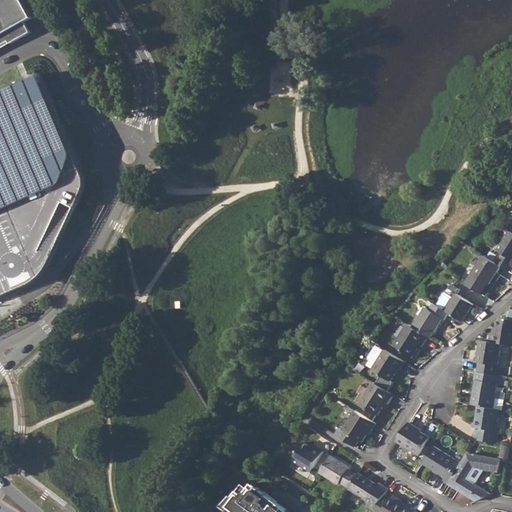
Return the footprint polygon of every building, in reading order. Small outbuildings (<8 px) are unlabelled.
[(0,0),(0,47),(9,43),(10,45),(32,34),(26,23),(33,19),(27,8),(22,0),(0,0)] [(502,254),(497,263),(501,266),(510,271),(511,268),(511,233),(509,231),(507,234),(503,231),(494,245),(499,248),(497,251),(502,254)] [(485,256),(467,284),(482,293),(488,282),(490,283),(501,266),(497,263),(485,256)] [(438,306),(447,312),(462,321),(472,305),(456,294),(453,300),(445,295),(438,306)] [(425,307),(412,326),(428,337),(430,337),(441,317),(444,318),(447,312),(438,306),(432,302),(428,309),(425,307)] [(491,334),(489,342),(501,344),(511,346),(511,320),(500,318),(500,321),(497,321),(495,335),(491,334)] [(412,326),(408,324),(394,345),(412,356),(420,344),(422,345),(428,337),(412,326)] [(480,363),(478,372),(499,376),(501,367),(498,366),(501,344),(489,342),(481,341),(477,362),(480,363)] [(405,362),(386,350),(373,370),(390,381),(399,367),(401,368),(405,362)] [(475,380),(471,405),(479,406),(494,409),(499,410),(501,410),(503,400),(495,398),(497,384),(504,385),(506,377),(499,376),(478,372),(475,371),(474,380),(475,380)] [(394,395),(373,382),(359,404),(377,415),(385,402),(388,404),(394,395)] [(494,409),(479,406),(475,428),(481,429),(479,440),(496,444),(498,432),(496,432),(499,410),(494,409)] [(376,423),(356,410),(344,430),(341,428),(336,435),(355,446),(359,440),(362,442),(370,429),(371,431),(376,423)] [(410,422),(398,440),(420,454),(431,437),(416,427),(416,426),(410,422)] [(316,448),(306,442),(290,466),(298,471),(302,464),(312,470),(310,473),(317,477),(320,472),(331,455),(317,446),(316,448)] [(434,445),(423,463),(445,477),(443,479),(450,484),(463,463),(434,445)] [(463,463),(450,484),(476,500),(484,497),(488,491),(468,478),(475,467),(498,472),(501,460),(469,453),(463,463)] [(331,455),(320,472),(339,484),(340,483),(349,488),(358,475),(349,469),(350,467),(331,455)] [(358,475),(349,488),(368,501),(366,504),(376,510),(385,495),(390,489),(380,483),(378,485),(359,473),(358,475)] [(231,500),(224,509),(227,511),(285,511),(256,490),(254,494),(249,491),(248,492),(242,488),(236,497),(233,501),(231,500)] [(376,510),(375,511),(376,511),(414,511),(417,508),(409,503),(407,507),(401,503),(392,498),(391,499),(385,495),(376,510)]
